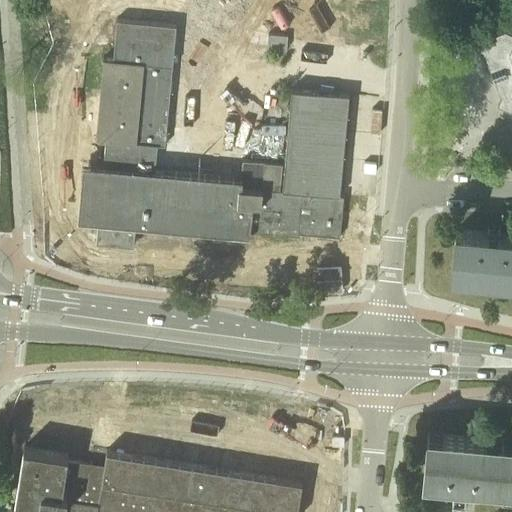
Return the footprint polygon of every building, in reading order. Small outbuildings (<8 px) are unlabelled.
[(231,30),(230,44),(269,47),(270,33),(260,32),(231,30)] [(511,32),(506,30),(491,36),(483,33),(476,49),(484,53),(502,97),(498,105),(511,111),(511,32)] [(270,33),(269,47),(287,49),(288,35),(270,33)] [(452,275),(489,279),(493,233),(456,230),(452,275)] [(489,279),(511,280),(511,234),(493,233),(489,279)] [(424,479),(449,482),(447,504),(453,505),(460,436),(428,433),(424,479)] [(495,486),(499,440),(460,436),(453,505),(459,506),(461,491),(466,491),(467,483),(495,486)] [(495,486),(511,487),(511,440),(499,440),(495,486)] [(298,511),(303,477),(106,451),(105,459),(20,448),(11,511),(298,511)]
